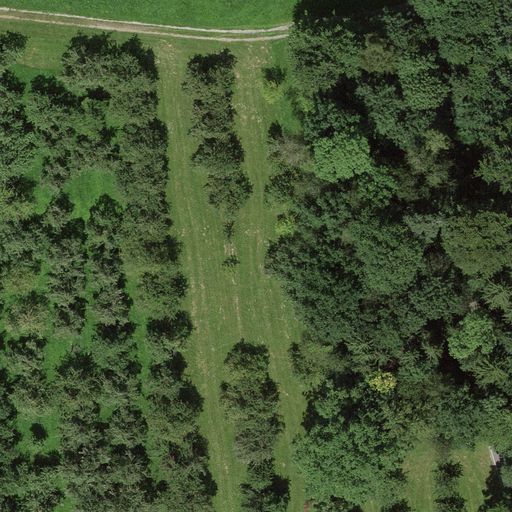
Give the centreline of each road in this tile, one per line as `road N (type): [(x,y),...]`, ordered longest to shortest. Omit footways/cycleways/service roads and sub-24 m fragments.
road 1 (track): [(430,0),(511,487)]
road 2 (track): [(427,0),(274,34),(0,9)]
